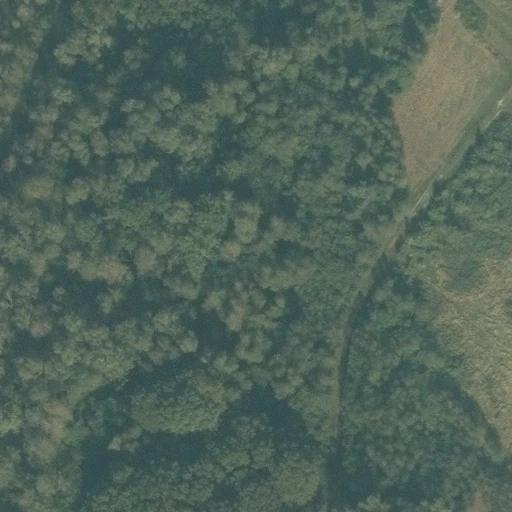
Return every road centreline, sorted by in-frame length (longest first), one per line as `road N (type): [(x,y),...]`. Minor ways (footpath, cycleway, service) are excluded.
road 1 (track): [(511,92),(386,257),(357,311),(336,388),(328,511)]
road 2 (track): [(331,477),(126,329),(0,260)]
